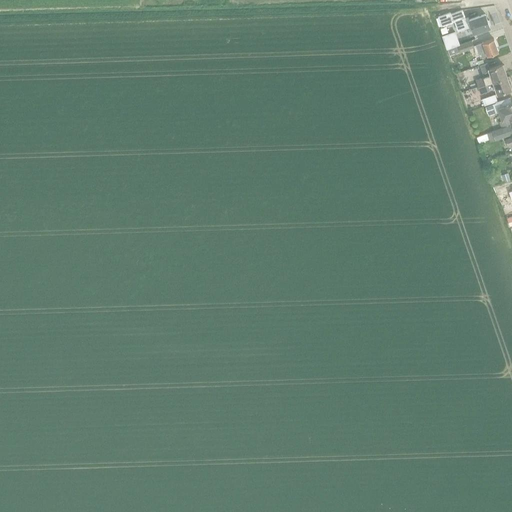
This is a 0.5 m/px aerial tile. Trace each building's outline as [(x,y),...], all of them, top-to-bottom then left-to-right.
[(490,27),(485,14),(465,21),(464,18),(461,19),(458,12),(446,15),(446,14),(437,18),(440,28),(455,23),(458,30),(471,26),(473,33),(490,27)] [(455,31),(442,36),(446,49),(460,44),(455,31)] [(480,58),(489,55),(498,52),(494,39),(476,45),(477,49),(475,50),(476,53),(478,52),(480,58)] [(471,41),(447,49),(450,56),(474,47),(471,41)] [(503,64),(493,68),(488,69),(493,82),(507,77),(503,64)] [(469,90),(487,84),(485,77),(466,84),(469,90)] [(507,77),(493,82),(497,94),(511,90),(507,77)] [(487,84),(469,90),(469,91),(478,87),(480,94),(489,90),(487,84)] [(495,94),(483,99),(485,106),(498,101),(495,94)] [(510,125),(509,119),(511,118),(511,102),(511,103),(510,97),(498,101),(485,106),(489,115),(499,111),(502,121),(499,122),(501,128),(510,125)] [(501,128),(492,131),(495,140),(511,134),(511,129),(510,125),(501,128)] [(510,180),(509,176),(506,174),(502,175),(504,182),(510,180)]
